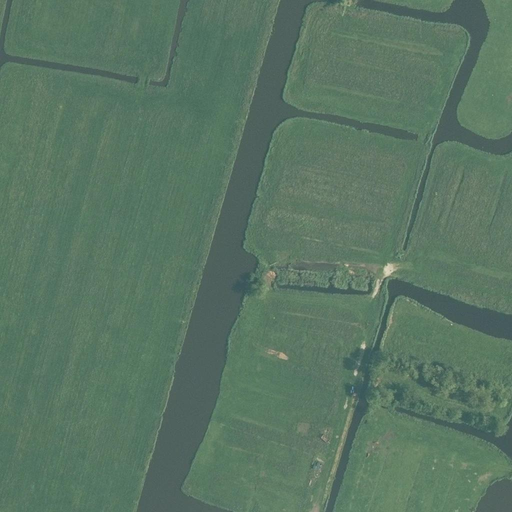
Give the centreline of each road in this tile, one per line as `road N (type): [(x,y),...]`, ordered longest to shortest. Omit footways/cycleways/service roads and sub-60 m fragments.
road 1 (track): [(511,469),(423,451),(400,480),(393,511)]
road 2 (track): [(315,511),(358,361)]
